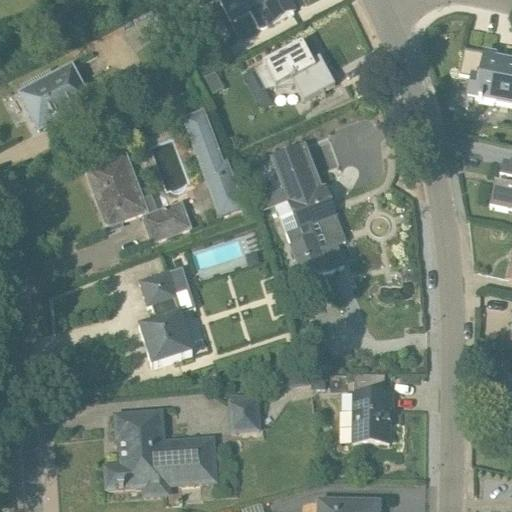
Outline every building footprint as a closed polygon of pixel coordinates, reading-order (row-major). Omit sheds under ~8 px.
[(215,0),(229,26),(256,11),(266,30),(296,14),(289,0),(215,0)] [(254,73),(264,93),(293,88),(303,104),(323,94),(334,88),(331,83),(319,61),(310,65),(301,47),(254,73)] [(465,102),(511,111),(511,66),(494,63),(495,59),(467,54),(463,53),(458,78),(469,81),(465,102)] [(91,104),(72,68),(18,96),(37,133),(91,104)] [(221,91),(214,75),(199,82),(207,98),(221,91)] [(218,223),(245,214),(227,164),(223,165),(203,113),(181,122),(218,223)] [(318,191),(302,150),(300,151),(299,149),(269,161),(286,206),(274,211),(302,287),(329,277),(312,230),(337,220),(325,189),(318,191)] [(124,154),(81,170),(106,238),(122,232),(121,227),(139,221),(150,249),(192,233),(181,205),(157,214),(150,199),(142,201),(124,154)] [(493,189),(488,211),(511,215),(511,167),(503,165),(498,182),(509,185),(507,191),(493,189)] [(168,276),(137,286),(145,312),(146,313),(150,312),(154,324),(137,330),(150,371),(192,358),(175,303),(177,302),(168,277),(168,276)] [(298,379),(294,361),(274,365),(275,369),(274,369),(276,382),(298,379)] [(383,379),(362,378),(362,392),(383,392),(383,379)] [(280,382),(280,383),(281,392),(307,389),(305,379),(280,382)] [(350,399),(341,399),(341,416),(350,416),(350,449),(365,449),(370,453),(374,449),(388,449),(388,414),(391,414),(391,398),(351,397),(350,399)] [(229,439),(259,437),(256,404),(254,405),(254,399),(230,400),(231,406),(226,406),(229,439)] [(217,489),(213,441),(165,444),(162,415),(112,418),(113,445),(116,445),(118,468),(102,470),(104,496),(141,494),(141,502),(170,501),(169,492),(217,489)] [(379,511),(380,504),(316,502),(315,511),(379,511)]
